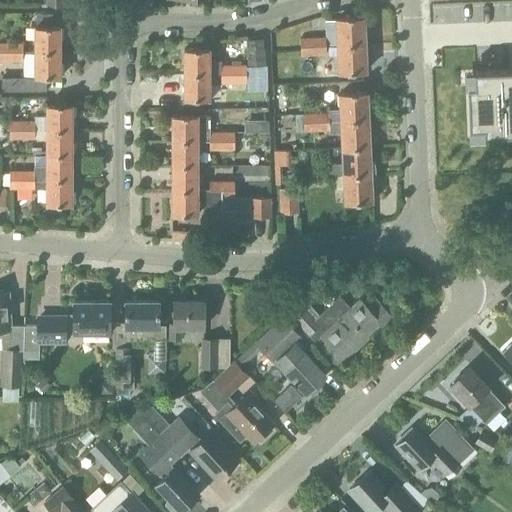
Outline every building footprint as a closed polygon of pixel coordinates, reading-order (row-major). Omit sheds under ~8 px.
[(336,44),(362,42),(361,15),(335,16),(336,44)] [(33,50),(58,50),(58,25),(33,25),(33,50)] [(302,55),(316,55),(316,36),(302,36),(302,55)] [(328,36),(316,36),(316,55),(328,54),(328,36)] [(249,39),(249,64),(266,64),(266,39),(249,39)] [(0,61),(25,61),(25,43),(0,42),(0,61)] [(362,42),(336,44),(338,72),(364,70),(362,42)] [(183,73),(207,73),(207,48),(183,48),(183,73)] [(295,48),(271,50),(272,59),(295,57),(295,48)] [(57,75),(58,50),(33,50),(33,75),(57,75)] [(222,83),(237,83),(236,64),(222,64),(222,83)] [(249,64),(236,64),(237,83),(249,83),(249,64)] [(474,85),(467,86),(469,129),(484,128),(484,135),(511,134),(511,68),(474,70),(474,85)] [(207,98),(207,73),(183,73),(182,98),(207,98)] [(339,91),(340,119),(366,118),(365,90),(339,91)] [(45,116),(35,116),(36,120),(36,129),(45,129),(69,129),(69,103),(45,104),(45,116)] [(262,117),(261,105),(227,107),(228,119),(262,117)] [(305,131),(318,131),(318,113),(305,113),(305,131)] [(331,113),(318,113),(318,131),(331,131),(331,113)] [(170,114),(170,139),(195,139),(209,138),(210,130),(209,114),(195,114),(170,114)] [(340,134),(341,147),(367,145),(366,118),(340,119),(331,120),(331,131),(331,135),(340,134)] [(257,119),(257,131),(267,131),(269,131),(269,119),(266,119),(257,119)] [(23,121),(23,139),(36,139),(36,120),(23,121)] [(10,140),(23,139),(23,121),(10,121),(10,140)] [(45,153),(69,153),(69,129),(45,129),(45,153)] [(223,130),(210,130),(209,138),(209,148),(223,148),(223,130)] [(233,130),(223,130),(223,148),(233,148),(233,130)] [(283,134),(267,134),(266,149),(282,149),(283,134)] [(195,163),(195,152),(195,139),(170,139),(170,163),(195,163)] [(328,175),(342,174),(368,173),(367,145),(341,147),(342,163),(327,164),(328,175)] [(45,178),(69,178),(69,153),(45,153),(45,155),(36,155),(36,170),(11,170),(11,178),(36,178),(45,178)] [(170,187),(196,187),(195,163),(170,163),(170,187)] [(368,173),(342,174),(343,202),(369,201),(368,173)] [(35,189),(36,178),(11,178),(11,188),(35,189)] [(69,203),(69,178),(45,178),(45,189),(45,203),(69,203)] [(248,196),(234,196),(220,196),(220,179),(208,179),(208,187),(196,187),(170,187),(170,214),(196,214),(196,202),(221,202),(221,210),(248,210),(248,216),(269,216),(269,196),(248,196)] [(234,179),(220,179),(220,196),(234,196),(234,179)] [(278,187),(278,200),(296,199),(295,186),(278,187)] [(0,190),(0,207),(10,207),(10,191),(0,190)] [(296,199),(278,200),(279,212),(296,212),(296,199)] [(359,300),(350,308),(338,295),(317,313),(301,297),(305,294),(308,285),(304,281),(294,283),(292,288),(278,301),(289,313),(288,314),(335,363),(360,339),(376,320),(379,323),(387,314),(373,298),(364,306),(359,300)] [(0,385),(19,386),(21,359),(22,324),(9,324),(9,310),(12,307),(12,298),(8,296),(8,292),(4,292),(1,289),(0,289),(0,336),(2,337),(2,346),(0,346),(0,385)] [(108,330),(108,300),(71,300),(71,330),(108,330)] [(157,300),(122,300),(123,322),(110,322),(110,346),(113,346),(114,384),(115,396),(130,395),(130,384),(131,384),(130,355),(128,355),(128,346),(127,345),(127,339),(163,339),(164,324),(157,324),(157,300)] [(168,324),(167,339),(180,339),(180,325),(201,326),(202,300),(172,300),(172,324),(168,324)] [(281,315),(252,340),(271,360),(273,358),(284,369),(304,392),(323,374),(303,352),(302,352),(291,342),(299,335),(281,315)] [(22,324),(21,359),(39,359),(39,346),(63,346),(63,317),(35,317),(35,324),(22,324)] [(202,339),(202,371),(220,372),(220,367),(230,366),(231,340),(202,339)] [(511,340),(503,349),(511,358),(511,340)] [(250,377),(243,369),(238,364),(236,361),(213,382),(227,398),(250,377)] [(467,365),(448,384),(468,405),(484,421),(502,404),(487,387),(467,365)] [(238,439),(245,432),(252,440),(256,437),(259,440),(270,429),(268,426),(271,423),(256,406),(259,404),(247,390),(226,410),(221,405),(213,413),(238,439)] [(153,406),(140,410),(181,456),(182,454),(187,449),(218,481),(242,458),(214,428),(211,431),(202,440),(200,438),(200,437),(197,434),(180,417),(179,416),(170,424),(153,406)] [(125,415),(123,416),(149,445),(139,455),(159,476),(162,479),(156,486),(155,486),(169,501),(166,503),(174,511),(177,511),(178,511),(184,511),(203,493),(173,462),(181,456),(140,410),(125,415)] [(414,427),(395,444),(417,468),(427,458),(438,470),(445,476),(473,449),(444,420),(426,439),(414,427)] [(492,450),(498,438),(480,430),(475,442),(492,450)] [(5,450),(0,454),(0,474),(15,464),(5,450)] [(111,451),(100,461),(103,465),(118,480),(130,469),(116,453),(115,454),(111,451)] [(367,471),(348,488),(369,511),(380,503),(387,511),(418,511),(419,511),(394,484),(386,491),(367,471)] [(120,481),(91,508),(94,511),(148,511),(129,491),(120,481)] [(86,511),(64,486),(44,503),(52,511),(86,511)]
